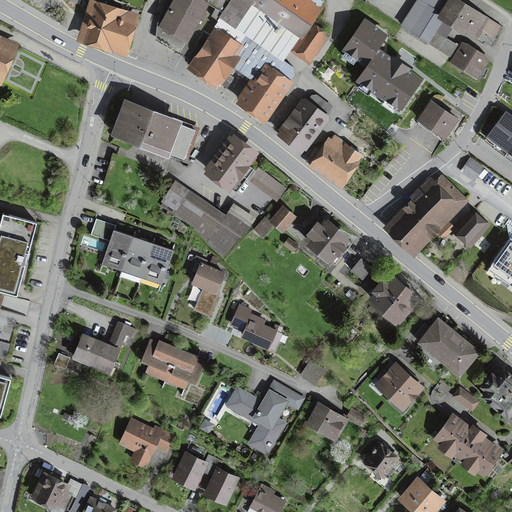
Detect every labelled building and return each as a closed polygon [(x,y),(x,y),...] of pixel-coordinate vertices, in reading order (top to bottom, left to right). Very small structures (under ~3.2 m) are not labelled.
[(90,15),(83,37),(123,49),(133,15),(120,10),(121,5),(119,3),(119,2),(113,0),(78,0),(77,3),(88,7),(86,14),(90,15)] [(191,51),(218,0),(208,0),(207,2),(203,0),(167,0),(159,24),(157,39),(188,56),(191,51)] [(240,47),(229,63),(232,65),(252,79),(248,85),(251,87),(265,66),(288,82),(294,73),(293,67),(235,26),(244,13),(249,16),(252,12),(276,28),(275,30),(276,32),(279,31),(285,35),(288,29),(299,37),(319,8),(307,0),(218,0),(191,51),(199,57),(217,31),(240,47)] [(436,31),(445,17),(455,1),(454,1),(454,0),(417,0),(402,25),(429,42),(455,59),(465,45),(460,41),(458,45),(436,31)] [(459,4),(455,1),(445,17),(478,37),(484,28),(481,27),(485,20),(465,8),(467,5),(461,1),(459,4)] [(364,9),(359,16),(374,25),(379,18),(364,9)] [(346,49),(370,66),(379,52),(374,49),(384,35),(365,22),(346,49)] [(310,58),(327,35),(311,24),(294,47),(310,58)] [(227,73),(232,65),(229,63),(240,47),(217,31),(199,57),(192,67),(215,83),(215,82),(220,86),(228,74),(227,73)] [(0,72),(11,47),(0,42),(0,72)] [(486,59),(465,45),(455,59),(452,64),(465,73),(468,69),(477,75),(486,60),(487,59),(486,59)] [(360,80),(379,93),(397,69),(390,65),(392,62),(379,52),(370,66),(360,80)] [(265,66),(251,87),(241,102),(264,118),(288,82),(265,66)] [(379,93),(399,107),(418,80),(405,71),(403,74),(397,69),(379,93)] [(316,97),(310,104),(306,101),(301,108),(298,105),(280,129),(283,131),(281,133),(300,148),(331,107),(317,97),(316,97)] [(184,158),(195,129),(127,102),(116,132),(184,158)] [(432,102),(418,122),(442,139),(456,119),(432,102)] [(506,153),(511,145),(511,118),(505,113),(490,133),(497,139),(493,144),(506,153)] [(250,165),(257,157),(253,154),(254,153),(234,137),(232,139),(229,136),(206,166),(210,169),(209,171),(236,192),(254,168),(250,165)] [(316,151),(309,161),(340,181),(366,144),(355,136),(344,153),(329,143),(322,154),(316,151)] [(483,167),(470,159),(462,170),(474,179),(483,167)] [(286,188),(258,167),(251,176),(279,198),(286,188)] [(391,227),(415,251),(425,241),(420,237),(434,223),(438,227),(447,218),(443,214),(458,199),(462,204),(466,200),(442,176),(391,227)] [(181,188),(175,184),(164,200),(170,204),(181,188)] [(181,188),(170,204),(176,209),(187,193),(181,188)] [(187,193),(176,209),(174,211),(195,226),(209,241),(223,254),(251,223),(238,215),(240,212),(232,207),(225,218),(216,212),(218,210),(201,199),(199,201),(187,193)] [(284,207),(272,221),(274,223),(282,229),(293,216),(284,207)] [(476,209),(453,235),(469,249),(492,224),(476,209)] [(3,213),(0,222),(0,289),(17,294),(37,222),(3,213)] [(274,223),(272,221),(266,215),(254,229),(263,236),(274,223)] [(123,266),(134,235),(115,229),(116,225),(96,218),(92,232),(111,238),(104,259),(123,266)] [(324,228),(318,223),(306,237),(312,242),(311,243),(336,263),(342,256),(339,253),(345,246),(341,242),(345,237),(328,222),(324,228)] [(449,222),(439,233),(443,237),(454,227),(449,222)] [(134,235),(123,266),(121,275),(139,282),(143,272),(153,242),(134,235)] [(511,238),(510,237),(491,264),(511,279),(511,238)] [(289,239),(285,244),(294,250),(297,245),(289,239)] [(153,242),(143,272),(163,279),(173,249),(154,242),(153,242)] [(193,282),(204,287),(217,291),(224,273),(205,265),(207,260),(196,256),(191,269),(197,271),(193,282)] [(360,258),(351,270),(362,279),(372,268),(360,258)] [(375,291),(371,297),(375,300),(374,301),(395,318),(396,317),(400,321),(418,299),(414,295),(415,294),(394,277),(393,278),(389,275),(384,280),(383,279),(373,290),(375,291)] [(219,292),(217,291),(204,287),(195,309),(209,315),(219,292)] [(350,289),(345,295),(352,300),(356,295),(350,289)] [(246,330),(243,335),(268,346),(271,339),(276,342),(280,333),(262,324),(264,320),(248,313),(249,310),(240,306),(232,323),(246,330)] [(425,322),(414,335),(452,366),(454,364),(460,370),(458,372),(459,373),(477,351),(460,336),(459,338),(455,334),(456,333),(438,319),(431,328),(425,322)] [(82,334),(73,355),(110,371),(122,341),(127,343),(134,328),(119,321),(109,345),(82,334)] [(167,376),(179,348),(178,348),(159,340),(158,343),(150,339),(141,361),(149,364),(147,368),(166,376),(167,376)] [(10,343),(0,340),(0,355),(4,357),(6,357),(10,343)] [(179,348),(167,376),(186,384),(188,380),(196,383),(205,362),(197,359),(198,356),(179,348)] [(310,361),(302,373),(316,383),(324,370),(310,361)] [(390,396),(409,375),(396,364),(380,382),(384,385),(383,389),(390,396)] [(483,395),(511,419),(511,374),(505,369),(498,377),(492,373),(482,385),(487,390),(483,395)] [(11,377),(0,374),(0,414),(1,415),(11,377)] [(409,375),(390,396),(398,402),(402,401),(405,405),(422,387),(416,382),(409,375)] [(276,382),(271,392),(286,401),(298,408),(303,398),(276,382)] [(478,401),(460,388),(454,396),(472,409),(478,401)] [(251,414),(255,417),(263,403),(238,389),(233,397),(238,399),(233,407),(249,417),(251,414)] [(270,391),(263,403),(255,417),(265,423),(258,435),(256,433),(251,442),(267,452),(284,423),(276,418),(286,401),(271,392),(270,391)] [(320,404),(309,422),(335,437),(346,419),(320,404)] [(352,409),(347,416),(361,425),(366,417),(352,409)] [(453,415),(437,437),(483,472),(500,450),(483,437),(485,434),(473,425),(470,428),(453,415)] [(204,419),(201,429),(212,432),(214,422),(204,419)] [(139,446),(134,457),(146,463),(156,441),(159,443),(165,431),(155,426),(153,432),(131,421),(122,441),(130,444),(132,442),(139,446)] [(379,443),(365,460),(383,475),(384,474),(388,477),(401,460),(379,443)] [(208,473),(216,457),(208,454),(204,462),(187,453),(176,476),(194,485),(201,469),(208,473)] [(420,460),(413,454),(407,460),(414,467),(420,460)] [(215,476),(207,491),(225,500),(236,478),(219,469),(223,461),(216,457),(208,473),(215,476)] [(45,475),(35,495),(57,505),(57,504),(64,508),(71,494),(64,491),(67,485),(45,475)] [(402,497),(418,511),(419,511),(425,506),(426,506),(432,511),(442,499),(418,478),(402,497)] [(252,504),(266,511),(278,511),(284,501),(271,494),(273,491),(262,485),(252,504)] [(74,496),(67,509),(70,510),(76,497),(74,496)] [(91,497),(83,511),(113,511),(115,509),(107,505),(107,504),(91,497)]
